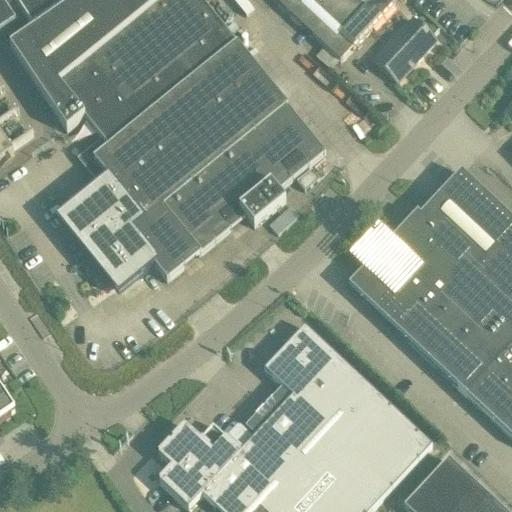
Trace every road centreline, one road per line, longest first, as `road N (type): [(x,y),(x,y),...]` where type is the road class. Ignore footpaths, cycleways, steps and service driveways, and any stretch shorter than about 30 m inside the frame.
road 1 (unclassified): [(79,417),(109,417),(274,293),(511,37)]
road 2 (unclassified): [(79,417),(0,299)]
